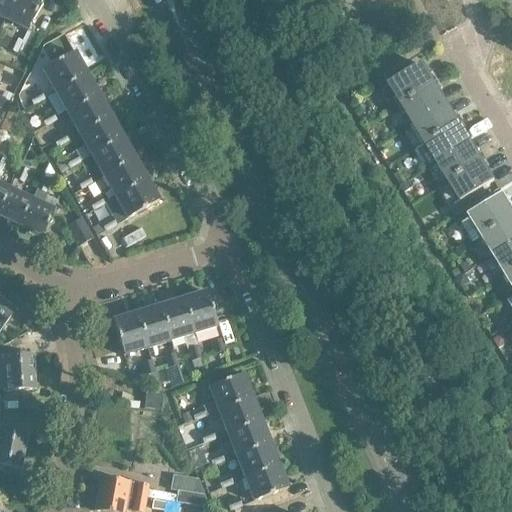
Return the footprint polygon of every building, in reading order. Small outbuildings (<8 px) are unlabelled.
[(0,0),(0,19),(4,21),(13,0),(0,0)] [(13,0),(6,17),(19,23),(17,27),(26,32),(40,3),(34,0),(13,0)] [(15,54),(21,42),(12,38),(6,50),(15,54)] [(82,78),(81,77),(77,69),(81,67),(74,54),(46,69),(53,82),(49,84),(54,93),(82,78)] [(404,65),(384,77),(402,108),(436,87),(423,66),(410,74),(404,65)] [(3,73),(0,79),(0,82),(10,88),(14,79),(3,73)] [(82,78),(58,91),(65,104),(61,106),(66,114),(70,112),(94,99),(93,98),(89,91),(93,88),(86,75),(81,77),(82,78)] [(414,127),(447,106),(436,87),(402,108),(414,127)] [(38,91),(27,97),(32,106),(43,99),(38,91)] [(3,93),(0,98),(0,99),(3,101),(8,104),(12,97),(3,93)] [(94,99),(70,112),(77,125),(73,127),(78,135),(82,133),(106,120),(105,119),(101,112),(105,109),(98,96),(93,98),(94,99)] [(0,109),(4,112),(8,104),(0,99),(0,109)] [(426,147),(459,126),(447,106),(414,127),(426,147)] [(8,111),(0,128),(0,130),(8,134),(18,116),(8,111)] [(50,112),(39,118),(44,127),(55,120),(50,112)] [(106,120),(82,133),(89,146),(85,148),(90,157),(94,154),(118,141),(117,140),(113,133),(117,130),(109,117),(105,119),(106,120)] [(438,166),(472,146),(459,126),(426,147),(438,166)] [(62,133),(51,139),(56,148),(67,141),(62,133)] [(118,141),(94,154),(101,167),(97,169),(102,178),(106,175),(129,162),(129,161),(125,154),(129,151),(121,138),(117,140),(118,141)] [(449,185),(483,165),(472,146),(438,166),(449,185)] [(74,154),(63,160),(68,169),(79,162),(74,154)] [(129,162),(106,175),(113,188),(109,190),(113,199),(141,183),(141,182),(137,175),(141,172),(133,159),(129,161),(129,162)] [(22,161),(19,168),(28,172),(31,165),(22,161)] [(449,185),(460,203),(494,182),(483,165),(449,185)] [(19,168),(14,179),(22,183),(28,172),(19,168)] [(399,172),(393,176),(399,185),(404,182),(399,172)] [(0,207),(8,190),(0,186),(0,173),(0,207)] [(86,175),(75,181),(80,190),(91,183),(86,175)] [(41,178),(36,190),(45,194),(50,182),(41,178)] [(423,179),(412,191),(419,199),(431,187),(423,179)] [(113,199),(103,205),(111,218),(115,226),(126,220),(154,204),(149,196),(153,193),(145,180),(141,182),(141,183),(113,199)] [(0,207),(0,219),(18,227),(30,201),(8,190),(0,207)] [(30,201),(18,227),(40,238),(53,212),(57,202),(46,197),(46,195),(45,194),(36,190),(30,201)] [(98,196),(87,202),(92,211),(103,205),(98,196)] [(459,224),(472,245),(482,239),(511,220),(511,212),(503,197),(459,224)] [(115,226),(111,218),(99,224),(104,233),(115,226)] [(67,228),(78,248),(91,241),(80,220),(67,228)] [(511,220),(482,239),(494,259),(511,247),(511,220)] [(511,247),(494,259),(506,277),(511,273),(511,247)] [(457,270),(452,273),(455,278),(460,275),(457,270)] [(465,280),(472,293),(489,284),(482,270),(465,280)] [(196,296),(181,301),(183,305),(191,331),(205,327),(206,331),(216,328),(207,298),(197,301),(196,296)] [(0,302),(0,330),(15,311),(1,301),(0,302)] [(173,303),(158,308),(159,312),(160,312),(168,338),(182,334),(183,339),(187,350),(196,347),(193,336),(191,331),(183,305),(174,308),(173,303)] [(150,310),(135,315),(136,320),(137,319),(145,345),(159,341),(160,346),(170,343),(168,338),(160,312),(159,312),(151,315),(150,310)] [(136,320),(128,322),(127,318),(112,322),(121,353),(135,348),(136,353),(146,350),(137,319),(136,320)] [(223,352),(220,340),(210,343),(214,355),(223,352)] [(187,350),(191,362),(200,360),(196,347),(187,350)] [(168,369),(177,367),(173,354),(164,357),(168,369)] [(32,355),(2,357),(2,360),(0,360),(0,375),(33,373),(32,355)] [(145,377),(154,374),(150,362),(141,364),(145,377)] [(0,389),(4,389),(4,392),(34,390),(33,373),(0,375),(0,389)] [(213,403),(202,408),(206,417),(217,412),(247,401),(246,400),(243,392),(248,390),(242,376),(212,388),(217,401),(213,403)] [(145,395),(143,410),(160,412),(162,397),(145,395)] [(247,401),(221,411),(227,424),(222,426),(226,435),(230,433),(256,423),(255,423),(252,415),(257,413),(251,398),(246,400),(247,401)] [(190,412),(194,421),(206,417),(202,408),(190,412)] [(188,414),(181,416),(184,424),(191,422),(188,414)] [(256,423),(230,433),(235,446),(231,448),(234,457),(239,456),(264,446),(264,445),(261,437),(265,435),(260,421),(255,423),(256,423)] [(26,436),(0,430),(0,448),(23,453),(26,436)] [(199,435),(203,444),(215,439),(211,430),(199,435)] [(264,446),(239,456),(244,469),(240,471),(243,480),(248,478),(273,468),(270,460),(274,458),(269,443),(264,445),(264,446)] [(0,466),(20,470),(23,453),(0,448),(0,466)] [(208,457),(211,466),(223,462),(220,453),(208,457)] [(273,468),(248,478),(253,492),(249,493),(252,503),(282,491),(279,482),(283,480),(277,466),(273,468)] [(217,480),(220,489),(232,484),(229,475),(217,480)] [(172,477),(170,491),(177,492),(175,503),(207,509),(197,481),(172,477)] [(144,504),(147,487),(100,479),(97,496),(144,504)] [(97,496),(94,511),(142,511),(144,504),(97,496)] [(226,503),(229,511),(241,507),(238,499),(237,498),(226,503)]
